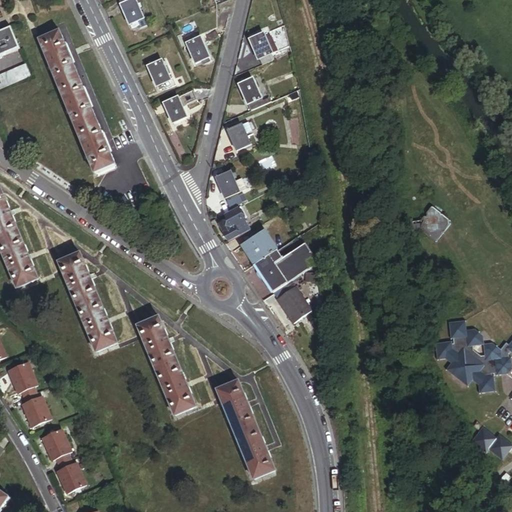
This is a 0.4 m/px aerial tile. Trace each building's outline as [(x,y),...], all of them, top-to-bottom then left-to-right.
[(134,0),(133,1),(132,0),(117,0),(115,1),(128,28),(129,27),(130,31),(135,29),(137,28),(136,25),(142,22),(134,4),(138,3),(136,0),(134,0)] [(135,29),(136,30),(145,27),(142,22),(136,25),(137,28),(135,29)] [(0,58),(17,51),(9,31),(5,33),(0,34),(0,58)] [(205,44),(216,39),(213,33),(203,38),(205,44)] [(93,176),(113,167),(58,34),(38,43),(93,176)] [(261,63),(273,58),(268,45),(265,39),(258,42),(256,39),(251,41),(252,44),(250,45),(259,64),(261,63)] [(201,67),(208,63),(198,40),(184,47),(192,66),(199,63),(201,67)] [(273,58),(279,55),(274,43),(268,45),(273,58)] [(261,63),(262,67),(275,62),(273,58),(261,63)] [(167,78),(169,76),(164,64),(161,66),(160,63),(145,70),(154,89),(155,89),(157,92),(163,89),(165,93),(175,89),(172,82),(169,83),(167,78)] [(24,80),(30,78),(25,66),(19,68),(24,80)] [(18,82),(24,80),(19,68),(13,71),(18,82)] [(12,85),(18,82),(13,71),(7,73),(12,85)] [(6,88),(12,85),(7,73),(1,76),(6,88)] [(270,100),(263,103),(254,83),(247,86),(245,82),(239,85),(240,89),(239,89),(249,113),(271,103),(270,100)] [(189,102),(197,99),(193,89),(184,92),(189,102)] [(285,98),(287,102),(300,96),(299,92),(285,98)] [(177,123),(184,120),(176,101),(162,106),(172,129),(179,126),(177,123)] [(245,137),(251,134),(248,126),(241,129),(245,137)] [(236,154),(250,148),(245,137),(241,129),(234,132),(232,129),(228,131),(229,134),(227,135),(236,154)] [(224,200),(238,193),(234,184),(230,175),(223,178),(221,174),(214,178),(224,200)] [(238,193),(244,191),(240,181),(234,184),(238,193)] [(0,256),(14,290),(35,281),(24,254),(6,212),(0,197),(0,256)] [(230,211),(242,206),(238,197),(226,203),(230,211)] [(421,233),(436,245),(451,229),(451,228),(452,227),(452,225),(451,225),(451,223),(436,209),(434,210),(429,215),(429,219),(426,218),(423,222),(414,221),(413,226),(412,225),(411,229),(413,229),(412,231),(421,233)] [(233,229),(245,222),(238,210),(224,218),(226,223),(231,230),(233,229)] [(147,231),(154,225),(142,211),(135,217),(147,231)] [(233,229),(239,239),(251,232),(245,222),(233,229)] [(228,245),(239,239),(233,229),(231,230),(226,223),(218,227),(228,245)] [(252,268),(275,253),(263,234),(239,250),(252,268)] [(271,297),(285,287),(316,266),(303,247),(281,261),(275,253),(252,268),(271,297)] [(93,352),(113,343),(103,321),(86,279),(77,258),(57,266),(93,352)] [(291,326),(309,314),(293,290),(289,293),(285,287),(271,297),(291,326)] [(511,343),(511,344),(508,342),(502,349),(492,341),(487,347),(487,353),(481,355),(474,350),(474,344),(481,343),(484,342),(484,334),(476,327),(467,328),(467,319),(449,320),(449,333),(452,335),(451,339),(448,337),(434,338),(434,355),(441,354),(450,359),(448,371),(458,378),(469,377),(476,383),(476,391),(494,391),(494,376),(492,375),(492,371),(499,371),(501,374),(511,373),(511,371),(511,343)] [(172,417),(193,409),(183,386),(166,344),(156,322),(136,331),(172,417)] [(30,390),(34,389),(25,366),(6,374),(15,396),(19,395),(21,400),(32,396),(30,390)] [(253,482),(273,474),(237,386),(216,395),(253,482)] [(28,429),(47,421),(39,401),(35,402),(32,396),(21,400),(24,407),(20,409),(28,429)] [(511,451),(511,449),(511,441),(503,433),(500,436),(485,424),(474,438),(487,449),(490,446),(500,455),(507,448),(511,451)] [(65,455),(67,454),(57,433),(40,442),(49,463),(53,461),(56,467),(67,461),(65,455)] [(500,455),(505,459),(511,451),(507,448),(500,455)] [(64,495),(82,486),(73,466),(70,468),(67,461),(56,467),(59,473),(55,475),(64,495)] [(499,482),(503,486),(511,477),(507,473),(499,482)]
